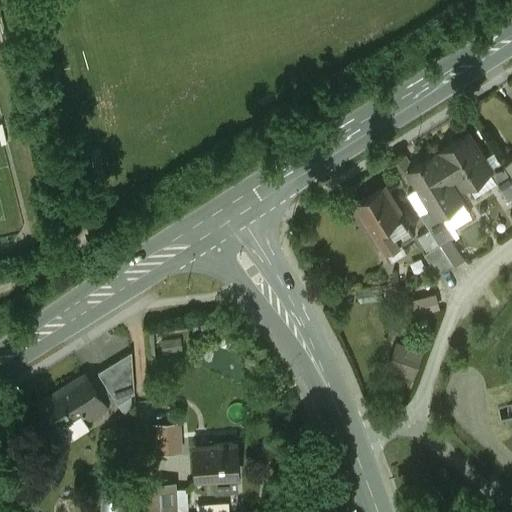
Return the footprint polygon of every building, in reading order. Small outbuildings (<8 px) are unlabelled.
[(469,132),(435,152),(444,168),(450,166),(461,183),(489,166),(469,132)] [(435,152),(406,169),(427,205),(432,212),(438,208),(460,194),(444,168),(435,152)] [(511,152),(501,160),(511,177),(511,152)] [(511,177),(501,160),(489,166),(507,198),(511,194),(511,177)] [(384,184),(353,201),(384,250),(413,233),(384,184)] [(432,212),(427,205),(417,212),(437,242),(454,231),(438,208),(432,212)] [(450,263),(437,242),(421,252),(434,272),(450,263)] [(412,299),(415,312),(444,306),(441,293),(412,299)] [(420,375),(428,345),(401,338),(393,368),(420,375)] [(130,354),(96,373),(118,404),(134,393),(130,354)] [(82,373),(35,403),(54,429),(79,413),(86,423),(105,411),(82,373)] [(235,442),(194,444),(196,480),(237,478),(235,442)] [(18,511),(46,487),(33,470),(2,497),(15,511),(18,511)] [(191,482),(159,482),(159,489),(151,489),(151,511),(191,511),(191,482)] [(124,511),(123,490),(96,491),(97,511),(124,511)]
